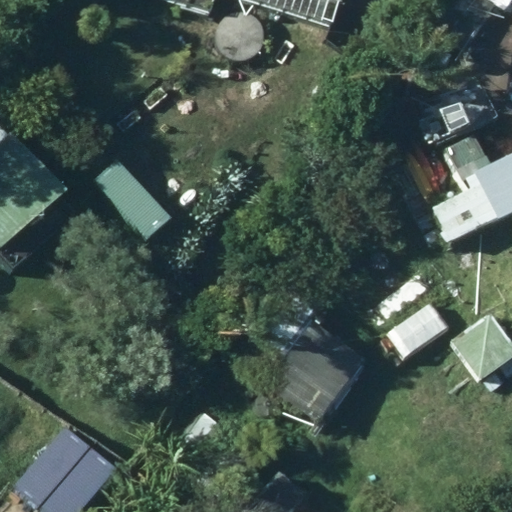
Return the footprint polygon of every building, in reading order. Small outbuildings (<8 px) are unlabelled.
[(172,0),(209,12),(213,0),(253,0),(332,25),(339,0),(172,0)] [(495,0),(439,0),(422,27),(463,53),(496,0),(495,0)] [(213,54),(218,60),(225,64),(233,65),(241,63),(248,59),(253,53),(256,46),(256,38),(254,31),(249,24),(243,20),(235,18),(228,18),(220,21),(215,26),(211,32),(209,39),(210,47),(213,54)] [(0,244),(66,185),(13,125),(0,136),(0,244)] [(474,317),(511,298),(511,287),(509,282),(511,280),(511,152),(489,163),(475,130),(441,146),(457,182),(480,170),(501,215),(450,239),(463,269),(454,273),(474,317)] [(169,219),(115,162),(77,197),(131,255),(169,219)] [(321,432),(367,367),(308,325),(316,313),(285,291),(230,368),(321,432)] [(138,401),(161,363),(139,348),(114,386),(138,401)] [(197,468),(228,431),(203,410),(173,448),(197,468)] [(88,511),(121,473),(64,425),(13,487),(43,511),(88,511)] [(234,511),(273,511),(257,493),(234,511)]
